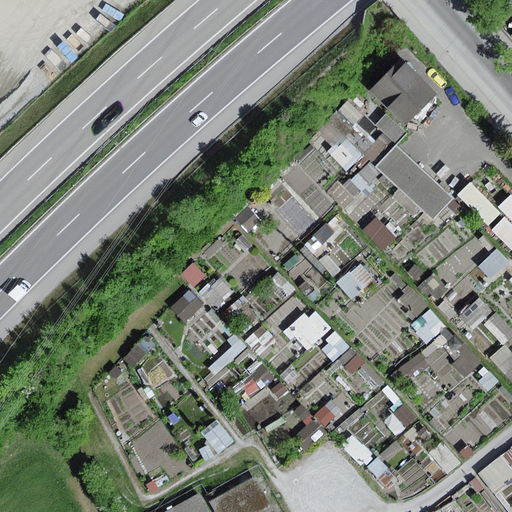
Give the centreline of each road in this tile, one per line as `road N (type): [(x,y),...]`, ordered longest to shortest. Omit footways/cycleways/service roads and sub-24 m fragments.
road 1 (motorway): [(0,291),(129,166),(322,0)]
road 2 (motorway): [(229,0),(0,207)]
road 3 (residential): [(424,0),(511,92)]
